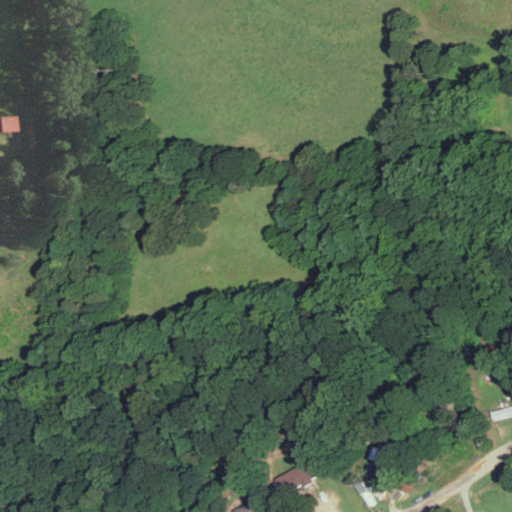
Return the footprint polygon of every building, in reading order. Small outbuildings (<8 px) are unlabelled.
[(0,113),(15,113),(15,121),(16,128),(0,128),(0,113)] [(499,340),(503,350),(496,352),(492,343),(499,340)] [(440,385),(447,399),(451,406),(444,410),(441,412),(429,391),(440,385)] [(448,417),(465,408),(457,394),(447,399),(451,406),(444,410),(448,417)] [(495,410),(511,405),(511,414),(497,418),(495,410)] [(395,438),(400,432),(394,427),(389,434),(395,438)] [(388,448),(392,441),(386,437),(382,444),(388,448)] [(289,492),(306,482),(315,477),(328,469),(320,454),(310,460),(305,463),(281,477),(289,492)] [(388,492),(389,491),(397,470),(402,458),(395,456),(391,465),(387,464),(384,471),(388,472),(381,489),(388,492)] [(238,471),(241,477),(233,480),(230,474),(238,471)] [(306,482),(308,485),(317,480),(315,477),(306,482)] [(359,484),(364,493),(370,489),(365,480),(359,484)] [(262,495),(264,499),(270,511),(268,511),(239,511),(237,508),(262,495)]
